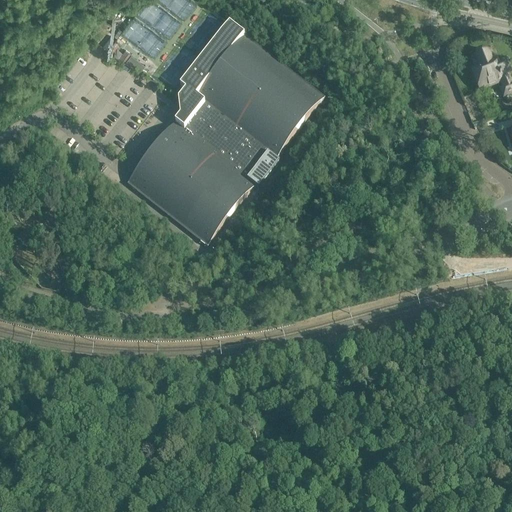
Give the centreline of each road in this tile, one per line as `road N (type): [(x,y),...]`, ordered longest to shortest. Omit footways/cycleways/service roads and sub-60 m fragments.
road 1 (unclassified): [(0,288),(158,319),(234,314),(511,209)]
road 2 (track): [(511,418),(409,422),(324,463),(274,465),(229,511)]
road 3 (track): [(511,335),(439,352),(352,396),(318,399),(275,437),(260,471)]
road 4 (track): [(308,467),(441,508),(468,508),(511,485)]
road 5 (residential): [(511,191),(462,134),(436,54)]
